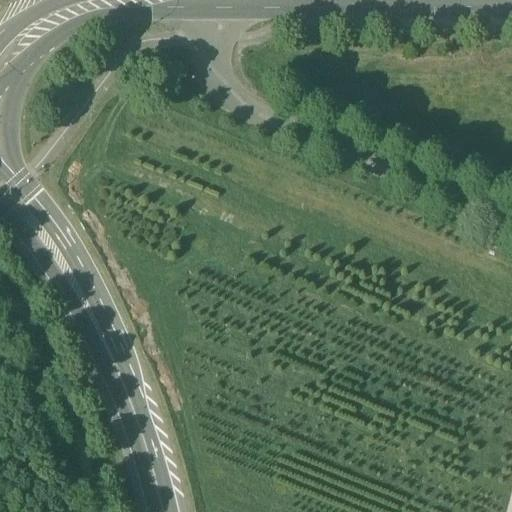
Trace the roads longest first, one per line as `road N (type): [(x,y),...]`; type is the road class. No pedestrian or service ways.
road 1 (residential): [(208,0),(213,69),(243,108),(511,229)]
road 2 (primary): [(62,265),(107,350),(164,511)]
road 3 (secondary): [(62,265),(48,213),(8,145),(17,66)]
road 4 (secondary): [(17,66),(76,24),(185,0)]
